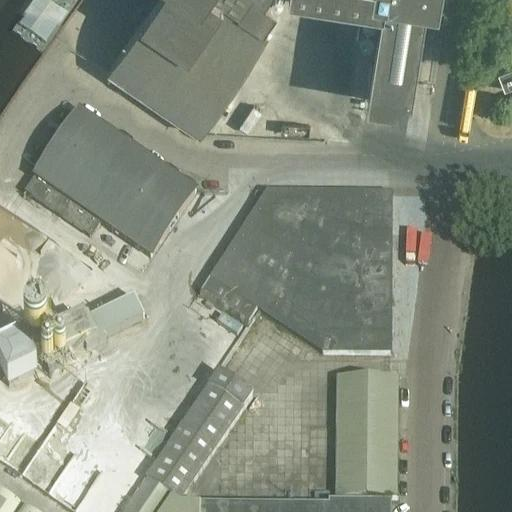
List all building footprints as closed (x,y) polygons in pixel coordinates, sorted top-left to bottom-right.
[(156,0),(108,72),(199,134),(267,35),(263,32),(278,11),(266,3),(268,0),(383,0),(370,85),(412,92),(426,0),(156,0)] [(511,69),(498,75),(504,90),(511,87),(511,69)] [(91,241),(100,227),(150,260),(196,193),(79,114),(24,195),(91,241)] [(209,281),(256,313),(322,356),(390,356),(391,195),(266,194),(209,281)] [(32,264),(69,288),(83,268),(45,243),(32,264)] [(246,328),(256,313),(209,281),(199,297),(246,328)] [(63,343),(73,367),(96,356),(93,349),(144,327),(134,305),(89,325),(92,330),(63,343)] [(53,359),(44,364),(51,377),(60,372),(53,359)] [(219,376),(126,511),(166,511),(173,502),(179,507),(252,398),(219,376)] [(334,501),(390,502),(396,502),(397,380),(336,380),(334,501)] [(282,477),(282,498),(312,497),(311,474),(300,475),(300,477),(282,477)] [(0,511),(16,511),(20,506),(0,492),(0,511)]
